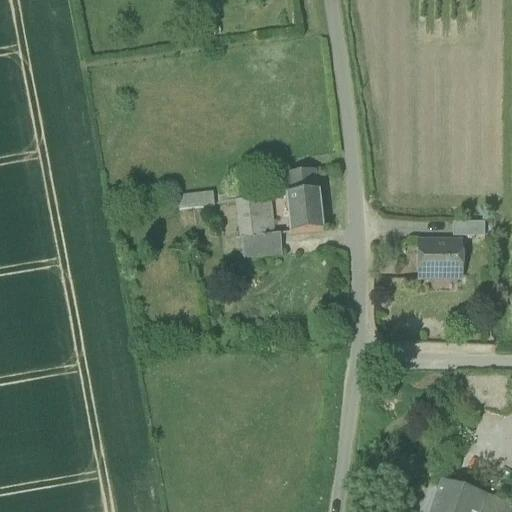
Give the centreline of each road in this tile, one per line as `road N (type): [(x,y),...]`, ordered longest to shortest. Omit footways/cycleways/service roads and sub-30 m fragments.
road 1 (residential): [(351,363),(359,185),(332,0)]
road 2 (residential): [(351,363),(511,365)]
road 3 (residential): [(337,511),(351,363)]
